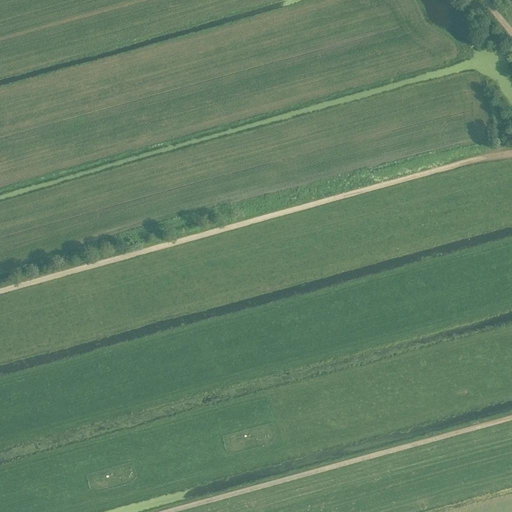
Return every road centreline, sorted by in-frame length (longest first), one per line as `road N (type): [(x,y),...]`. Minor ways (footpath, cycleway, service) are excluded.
road 1 (track): [(0,289),(511,152)]
road 2 (track): [(165,511),(511,417)]
